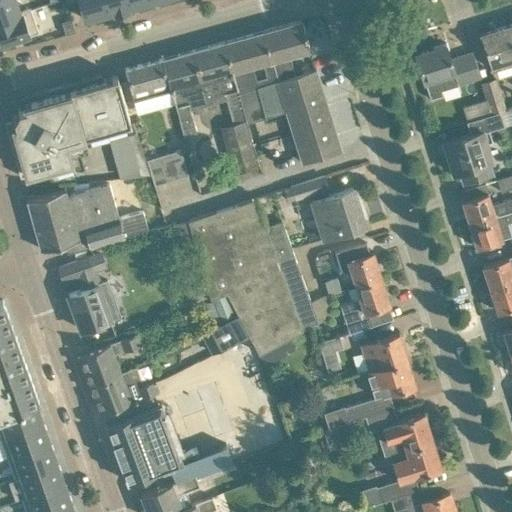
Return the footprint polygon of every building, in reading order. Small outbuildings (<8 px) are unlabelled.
[(16,0),(0,0),(0,18),(31,8),(30,7),(20,11),(16,0)] [(103,0),(66,0),(67,1),(71,0),(79,0),(85,18),(107,12),(103,0)] [(103,0),(107,12),(113,10),(114,10),(114,11),(128,7),(125,0),(103,0)] [(31,8),(0,18),(0,42),(4,41),(5,45),(18,40),(17,37),(38,30),(31,8)] [(71,18),(62,20),(65,33),(75,30),(71,18)] [(302,19),(224,40),(232,69),(236,84),(246,81),(254,79),(250,64),(267,59),(268,64),(272,63),(286,110),(286,111),(302,161),(322,155),(341,149),(315,67),(296,73),(290,53),(309,47),(302,19)] [(492,67),(511,60),(511,39),(507,24),(481,32),(492,67)] [(224,40),(193,48),(202,81),(208,103),(227,97),(233,121),(220,125),(232,173),(259,165),(247,122),(240,95),(239,92),(238,89),(236,84),(232,69),(224,40)] [(481,76),(479,69),(472,50),(451,57),(446,43),(416,53),(430,98),(443,94),(441,88),(457,83),(481,76)] [(193,48),(163,57),(172,90),(175,102),(176,106),(180,105),(184,117),(179,118),(185,137),(197,133),(190,108),(208,103),(202,81),(193,48)] [(163,57),(125,67),(126,71),(130,86),(134,99),(172,90),(163,57)] [(69,82),(60,84),(78,147),(108,138),(120,178),(149,170),(133,120),(130,120),(122,93),(117,74),(103,78),(102,72),(82,78),(83,83),(71,87),(69,82)] [(491,113),(499,110),(506,108),(497,76),(481,81),(491,112),(491,113)] [(254,79),(246,81),(250,92),(258,90),(259,90),(258,86),(261,85),(261,84),(257,85),(255,78),(254,79)] [(246,81),(236,84),(238,89),(239,92),(240,95),(250,92),(246,81)] [(16,124),(7,127),(20,175),(40,172),(84,167),(78,147),(60,84),(25,94),(27,104),(20,106),(18,107),(20,113),(14,114),(13,114),(14,117),(16,124)] [(259,95),(247,99),(249,105),(262,101),(259,95)] [(262,101),(249,105),(252,112),(264,108),(263,106),(262,101)] [(264,108),(252,112),(254,118),(265,115),(265,117),(266,116),(264,108)] [(471,132),(444,140),(454,171),(460,169),(464,179),(493,169),(491,162),(495,161),(489,142),(493,140),(495,139),(491,127),(503,124),(499,110),(491,113),(491,112),(467,119),(471,132)] [(180,148),(147,158),(154,183),(188,173),(180,148)] [(501,190),(511,186),(511,173),(497,178),(501,190)] [(324,237),(365,224),(353,186),(329,193),(327,188),(328,187),(324,174),(305,180),(290,185),(283,187),(287,198),(294,196),(295,198),(312,192),(314,198),(312,199),(324,237)] [(90,245),(124,235),(145,229),(140,210),(119,217),(108,182),(66,193),(65,187),(27,198),(41,248),(87,235),(90,245)] [(511,196),(492,203),(488,190),(462,199),(469,222),(511,208),(511,196)] [(265,225),(266,225),(256,196),(188,218),(210,297),(227,292),(236,309),(238,312),(248,332),(248,333),(261,357),(259,352),(302,329),(265,225)] [(477,245),(511,234),(508,221),(511,219),(511,208),(469,222),(477,245)] [(265,225),(302,329),(318,320),(317,319),(310,299),(282,219),(266,225),(265,225)] [(373,250),(369,251),(366,241),(335,251),(341,268),(347,272),(352,270),(356,284),(381,276),(373,250)] [(511,279),(511,243),(511,244),(511,254),(483,263),(490,287),(511,279)] [(81,328),(100,321),(111,317),(97,282),(96,282),(91,269),(93,268),(88,255),(58,266),(63,279),(78,274),(83,287),(68,292),(81,328)] [(335,276),(324,279),(329,294),(342,290),(338,275),(335,276)] [(350,331),(364,327),(383,320),(378,305),(389,302),(381,276),(356,284),(360,297),(341,303),(350,331)] [(511,279),(490,287),(497,310),(511,305),(511,279)] [(214,320),(236,309),(227,292),(210,297),(209,298),(211,304),(208,305),(214,320)] [(324,293),(310,299),(317,319),(332,314),(324,293)] [(0,412),(36,400),(37,401),(39,400),(3,298),(0,299),(0,412)] [(210,326),(200,331),(211,352),(220,347),(248,333),(248,332),(238,312),(210,326)] [(510,352),(511,351),(511,315),(511,316),(511,325),(503,328),(510,352)] [(90,382),(121,371),(114,352),(123,349),(123,350),(142,343),(138,332),(80,353),(90,382)] [(326,354),(352,347),(348,332),(321,339),(326,354)] [(382,365),(407,357),(399,332),(374,340),(381,364),(382,365)] [(187,335),(176,340),(180,349),(191,344),(187,335)] [(415,383),(407,357),(382,365),(381,364),(367,369),(375,394),(340,407),(345,421),(365,415),(394,406),(389,391),(415,383)] [(159,390),(155,378),(136,385),(137,386),(128,389),(121,371),(90,382),(101,411),(159,390)] [(0,435),(43,420),(37,401),(36,400),(0,412),(0,435)] [(140,409),(105,422),(127,481),(170,465),(182,460),(160,402),(140,409)] [(398,419),(394,406),(365,415),(369,430),(375,428),(384,455),(389,453),(433,439),(424,410),(398,419)] [(43,420),(0,435),(7,456),(51,440),(43,420)] [(389,453),(392,459),(398,479),(376,485),(377,487),(364,491),(369,504),(391,498),(419,489),(415,476),(442,467),(433,439),(389,453)] [(51,440),(7,456),(15,478),(21,476),(20,474),(58,461),(51,440)] [(226,442),(182,459),(182,460),(170,465),(174,476),(195,468),(198,475),(234,462),(226,442)] [(58,461),(20,474),(21,476),(27,494),(65,481),(58,461)] [(176,494),(201,485),(198,475),(195,468),(174,476),(175,479),(141,492),(148,511),(167,511),(181,507),(176,494)] [(27,494),(22,496),(27,511),(42,511),(72,501),(65,481),(27,494)] [(456,511),(449,490),(422,499),(419,489),(391,498),(395,511),(423,511),(427,511),(456,511)] [(204,511),(215,508),(210,496),(181,507),(167,511),(204,511)] [(75,511),(72,501),(42,511),(75,511)]
